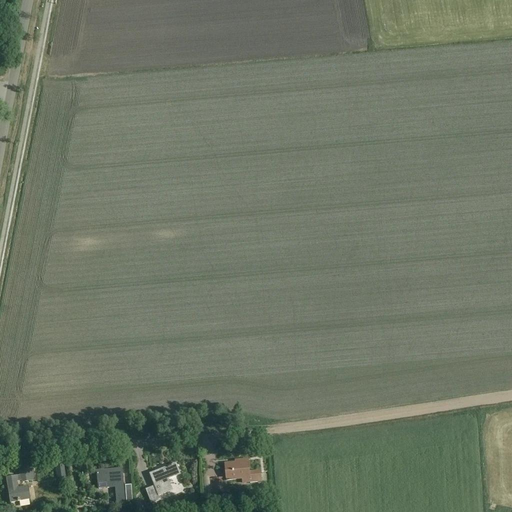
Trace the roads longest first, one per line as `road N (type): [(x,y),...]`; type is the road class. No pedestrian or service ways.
road 1 (unclassified): [(0,454),(274,430)]
road 2 (track): [(274,430),(511,396)]
road 3 (unknown): [(42,0),(0,221)]
road 4 (unclassified): [(0,151),(28,0)]
